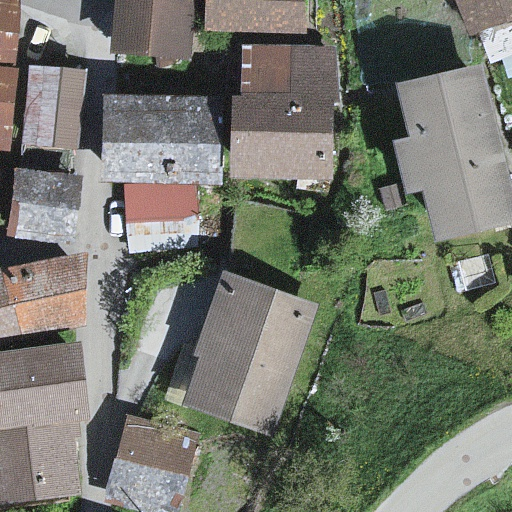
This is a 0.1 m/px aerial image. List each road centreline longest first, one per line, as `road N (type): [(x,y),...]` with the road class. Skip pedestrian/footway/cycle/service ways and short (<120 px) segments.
road 1 (residential): [(89,256),(94,450),(86,511)]
road 2 (residential): [(89,256),(94,61)]
road 3 (residential): [(406,511),(511,433)]
